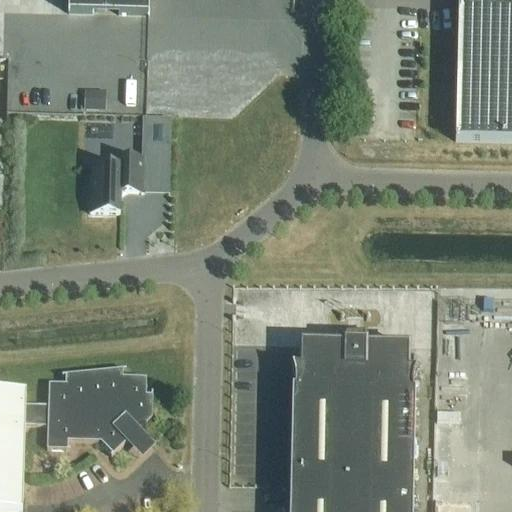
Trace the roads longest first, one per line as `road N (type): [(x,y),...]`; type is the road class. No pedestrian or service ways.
road 1 (unclassified): [(204,511),(210,271)]
road 2 (unclassified): [(0,286),(179,267),(210,271)]
road 3 (unclassified): [(314,179),(511,187)]
road 4 (unclassified): [(314,179),(318,0)]
road 5 (unclassified): [(210,271),(314,179)]
